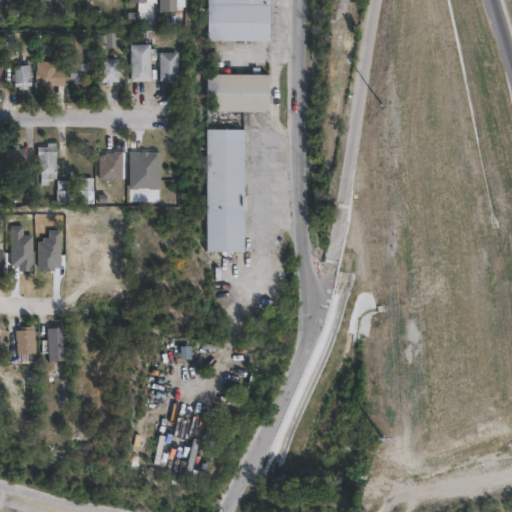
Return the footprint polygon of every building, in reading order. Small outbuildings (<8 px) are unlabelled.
[(176,0),(176,12),(159,12),(159,0),(176,0)] [(271,41),(209,40),(209,35),(209,0),(271,0),(271,36),(271,41)] [(464,45),(464,171),(504,171),(504,20),(489,20),(489,16),(474,16),(474,20),(455,20),(455,45),(464,45)] [(87,48),(70,48),(70,34),(87,34),(87,48)] [(151,84),(131,84),(132,49),(151,49),(151,84)] [(173,79),(173,83),(167,83),(167,80),(159,81),(158,52),(177,51),(178,79),(173,79)] [(82,56),(82,64),(87,63),(88,78),(83,79),(83,81),(75,82),(75,78),(73,78),(72,57),(82,56)] [(113,81),(114,84),(107,85),(106,81),(103,82),(102,66),(105,66),(105,60),(118,59),(120,81),(113,81)] [(31,65),(33,87),(20,88),(19,87),(16,87),(16,81),(13,81),(13,74),(16,73),(16,66),(31,65)] [(64,84),(39,85),(39,70),(64,69),(64,84)] [(270,112),(209,112),(209,74),(270,75),(270,112)] [(245,251),(208,251),(208,129),(245,129),(245,251)] [(57,143),(57,174),(41,174),(41,165),(39,165),(38,146),(48,146),(48,143),(57,143)] [(20,145),(20,147),(26,147),(28,167),(11,168),(9,148),(14,148),(14,145),(20,145)] [(122,180),(99,180),(99,156),(101,155),(105,155),(105,153),(113,153),(113,151),(122,151),(122,180)] [(93,177),(79,177),(79,203),(93,203),(93,177)] [(69,181),(69,190),(76,190),(76,204),(56,204),(56,190),(57,190),(57,180),(69,181)] [(453,263),(429,263),(429,299),(453,299),(453,263)] [(68,360),(50,361),(47,329),(65,328),(68,360)] [(37,367),(12,369),(10,331),(35,329),(37,367)]
